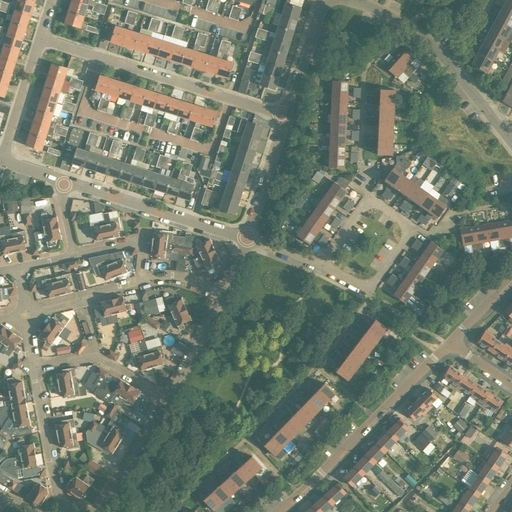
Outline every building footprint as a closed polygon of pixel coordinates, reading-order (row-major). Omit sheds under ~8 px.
[(0,0),(0,5),(9,9),(11,4),(0,0)] [(34,4),(22,0),(18,0),(15,11),(31,15),(34,4)] [(88,5),(73,0),(69,12),(85,17),(88,5)] [(200,0),(199,7),(205,9),(208,0),(200,0)] [(219,1),(214,0),(211,12),(215,13),(219,1)] [(511,0),(506,0),(502,9),(511,14),(511,0)] [(94,7),(105,10),(107,5),(95,2),(94,7)] [(278,9),(276,14),(282,15),(297,20),(301,8),(286,3),(284,11),(278,9)] [(8,13),(9,9),(0,5),(0,11),(8,14),(8,13)] [(265,5),(264,9),(276,14),(278,9),(265,5)] [(234,19),(238,7),(233,6),(229,18),(234,19)] [(104,15),(105,10),(94,7),(92,12),(104,15)] [(242,9),(238,7),(234,19),(238,21),(242,9)] [(276,14),(264,9),(262,14),(275,18),(276,14)] [(511,27),(511,14),(502,9),(496,20),(511,28),(511,27)] [(14,15),(11,22),(27,27),(31,15),(15,11),(14,15)] [(124,23),(129,25),(133,12),(128,11),(124,23)] [(69,12),(65,24),(81,29),(85,17),(69,12)] [(137,14),(133,12),(129,25),(134,26),(137,14)] [(275,18),(273,25),(279,27),(294,32),(297,20),(276,14),(275,18)] [(157,19),(151,18),(148,30),(153,32),(157,19)] [(511,28),(496,20),(490,31),(506,39),(511,28)] [(27,27),(11,22),(8,34),(23,39),(27,27)] [(175,25),(171,38),(176,40),(180,27),(175,25)] [(116,26),(111,41),(123,45),(128,30),(122,29),(116,26)] [(87,27),(86,31),(98,35),(99,30),(87,27)] [(279,27),(275,39),(283,41),(290,44),(292,38),(294,32),(279,27)] [(258,28),(256,33),(269,37),(270,32),(258,28)] [(135,49),(140,34),(128,30),(123,45),(135,49)] [(506,39),(490,31),(484,42),(500,51),(506,39)] [(198,32),(192,51),(186,49),(182,64),(193,67),(198,52),(200,47),(203,34),(198,32)] [(269,37),(256,33),(255,38),(267,42),(269,37)] [(23,39),(8,34),(4,45),(19,50),(23,39)] [(140,34),(135,49),(146,53),(151,38),(146,36),(140,34)] [(151,38),(146,53),(158,56),(163,41),(151,38)] [(272,47),(271,51),(279,53),(286,55),(288,49),(290,44),(283,41),(275,39),(273,44),(272,47)] [(222,40),(218,52),(223,54),(227,41),(222,40)] [(163,41),(158,56),(170,60),(173,49),(175,45),(163,41)] [(231,43),(227,41),(221,60),(217,75),(228,78),(233,63),(226,61),(228,55),(227,55),(231,43)] [(500,51),(484,42),(478,53),(494,62),(500,51)] [(2,53),(0,57),(16,62),(19,50),(4,45),(2,53)] [(173,49),(170,60),(182,64),(186,49),(175,45),(173,49)] [(403,47),(393,57),(411,73),(415,69),(410,64),(415,58),(414,57),(403,47)] [(286,55),(271,51),(267,62),(283,67),(286,55)] [(205,71),(209,56),(198,52),(193,67),(205,71)] [(250,52),(249,56),(261,60),(263,55),(250,52)] [(487,74),(494,62),(478,53),(471,65),(487,74)] [(209,56),(205,71),(217,75),(221,60),(209,56)] [(260,65),(261,60),(249,56),(247,61),(260,65)] [(16,62),(0,57),(0,69),(12,74),(16,62)] [(393,57),(384,68),(397,79),(402,73),(408,78),(413,83),(417,79),(415,77),(412,74),(411,73),(393,57)] [(283,67),(267,62),(264,74),(279,79),(283,67)] [(49,76),(64,81),(66,76),(68,69),(53,64),(49,76)] [(245,68),(241,80),(240,79),(236,92),(244,95),(248,82),(247,82),(249,76),(251,69),(245,68)] [(0,82),(8,85),(12,74),(0,69),(0,82)] [(507,84),(511,74),(511,71),(508,70),(502,81),(507,84)] [(435,77),(429,72),(425,76),(432,81),(435,77)] [(264,74),(260,86),(275,90),(279,79),(264,74)] [(49,76),(45,88),(61,93),(64,81),(49,76)] [(100,76),(95,90),(103,92),(107,94),(112,80),(100,76)] [(71,78),(69,82),(82,86),(83,82),(71,78)] [(112,80),(107,94),(119,98),(124,84),(112,80)] [(332,81),(332,93),(347,93),(348,82),(332,81)] [(8,85),(0,82),(0,96),(4,97),(8,85)] [(511,83),(502,101),(511,106),(511,83)] [(124,84),(119,98),(131,101),(135,87),(124,84)] [(135,87),(131,101),(142,105),(147,91),(135,87)] [(41,99),(57,104),(58,100),(61,93),(45,88),(41,99)] [(147,91),(142,105),(154,109),(159,95),(147,91)] [(377,156),(392,156),(394,91),(379,91),(377,149),(377,156)] [(331,103),(347,104),(347,93),(332,93),(331,103)] [(159,95),(154,109),(166,112),(171,98),(159,95)] [(376,96),(366,95),(365,104),(375,104),(376,96)] [(97,110),(102,111),(106,99),(101,98),(97,110)] [(171,98),(166,112),(177,116),(182,102),(171,98)] [(57,104),(41,99),(38,111),(53,116),(57,104)] [(117,103),(106,99),(102,111),(113,115),(117,103)] [(64,101),(62,106),(74,109),(76,105),(64,101)] [(177,116),(176,122),(180,123),(180,121),(182,117),(189,120),(194,106),(182,102),(177,116)] [(331,114),(346,115),(347,104),(331,103),(331,114)] [(120,117),(125,119),(129,107),(124,105),(120,117)] [(73,114),(74,109),(62,106),(61,110),(73,114)] [(194,106),(189,120),(201,123),(205,109),(194,106)] [(133,108),(129,107),(125,119),(130,120),(133,108)] [(218,113),(205,109),(201,123),(213,127),(218,113)] [(53,116),(38,111),(34,122),(50,128),(53,116)] [(148,126),(152,114),(147,113),(144,125),(148,126)] [(153,128),(157,116),(152,114),(148,126),(153,128)] [(330,125),(346,126),(346,115),(331,114),(330,125)] [(236,118),(230,116),(228,124),(234,126),(236,118)] [(375,117),(365,117),(364,126),(374,127),(375,117)] [(176,122),(171,120),(167,132),(172,134),(176,122)] [(34,122),(30,134),(46,139),(50,128),(34,122)] [(248,122),(244,135),(260,140),(264,127),(248,122)] [(330,125),(330,136),(345,136),(351,137),(352,131),(352,130),(346,130),(346,126),(330,125)] [(199,129),(194,128),(190,140),(195,141),(199,129)] [(55,129),(53,134),(65,138),(67,133),(55,129)] [(232,131),(226,129),(223,137),(230,139),(232,131)] [(72,164),(84,167),(94,134),(90,133),(88,141),(84,151),(77,149),(72,164)] [(42,151),(46,139),(30,134),(26,146),(42,151)] [(94,134),(84,167),(96,171),(100,156),(96,155),(98,149),(96,148),(100,136),(94,134)] [(240,147),(256,152),(260,140),(244,135),(240,147)] [(329,146),(345,147),(345,136),(330,136),(329,146)] [(374,139),(364,138),(363,148),(373,148),(374,139)] [(114,140),(110,153),(114,154),(118,142),(114,140)] [(118,142),(114,154),(118,155),(122,143),(118,142)] [(221,144),(218,153),(224,155),(227,146),(221,144)] [(344,157),(345,153),(345,147),(329,146),(321,145),(321,157),(329,157),(344,158),(344,157)] [(236,159),(252,164),(256,152),(240,147),(236,159)] [(138,161),(141,149),(137,148),(133,160),(138,161)] [(61,152),(49,149),(47,153),(59,157),(61,152)] [(141,149),(138,161),(142,163),(146,151),(141,149)] [(221,164),(224,155),(218,153),(215,162),(221,164)] [(156,167),(161,169),(165,157),(160,155),(156,167)] [(396,164),(384,181),(388,184),(385,188),(390,192),(392,188),(393,188),(402,176),(407,168),(412,162),(403,155),(396,157),(396,164)] [(100,156),(96,171),(107,175),(112,160),(100,156)] [(165,157),(161,169),(159,175),(155,189),(166,193),(171,178),(163,176),(169,158),(165,157)] [(209,159),(203,157),(199,168),(206,170),(209,159)] [(344,169),(344,158),(329,157),(328,168),(344,169)] [(232,171),(248,177),(252,164),(236,159),(232,171)] [(112,160),(107,175),(119,178),(124,163),(112,160)] [(124,163),(119,178),(131,182),(136,167),(138,161),(133,160),(132,160),(130,165),(124,163)] [(183,162),(179,175),(184,176),(188,164),(183,162)] [(136,167),(131,182),(143,186),(148,171),(136,167)] [(213,169),(210,178),(216,180),(219,171),(213,169)] [(155,189),(159,175),(148,171),(143,186),(155,189)] [(228,184),(244,189),(248,177),(232,171),(228,184)] [(324,177),(318,172),(313,180),(319,184),(324,177)] [(402,176),(393,188),(402,194),(410,182),(402,176)] [(410,182),(402,194),(406,197),(403,202),(407,205),(410,200),(419,188),(423,183),(414,176),(410,182)] [(171,178),(166,193),(178,197),(183,182),(177,180),(171,178)] [(213,188),(216,180),(210,178),(207,186),(213,188)] [(329,181),(325,186),(325,190),(328,192),(340,201),(341,200),(345,204),(348,200),(349,199),(344,196),(347,192),(344,189),(347,184),(350,181),(339,178),(335,183),(332,181),(329,181)] [(449,182),(443,191),(450,197),(457,188),(461,191),(464,186),(452,178),(449,182)] [(194,186),(183,182),(178,197),(190,200),(194,186)] [(224,195),(240,201),(244,189),(228,184),(224,195)] [(410,200),(407,205),(411,207),(414,203),(419,207),(428,195),(419,188),(410,200)] [(212,191),(206,189),(201,204),(207,206),(212,191)] [(386,189),(382,195),(386,198),(390,192),(386,189)] [(328,192),(322,201),(334,209),(340,201),(328,192)] [(390,192),(386,198),(390,201),(394,195),(390,192)] [(236,215),(240,201),(224,195),(221,194),(219,201),(214,199),(212,203),(212,207),(236,215)] [(428,195),(419,207),(428,213),(436,201),(428,195)] [(428,213),(425,217),(429,220),(432,216),(437,219),(445,207),(448,202),(440,196),(436,201),(428,213)] [(7,203),(8,211),(18,209),(17,198),(16,197),(15,197),(10,198),(11,202),(7,203)] [(21,198),(21,214),(30,214),(30,210),(30,198),(21,198)] [(298,210),(304,202),(300,199),(294,207),(298,210)] [(345,204),(350,208),(353,203),(348,200),(345,204)] [(322,201),(315,209),(328,218),(334,209),(322,201)] [(95,213),(102,211),(100,204),(93,202),(95,213)] [(403,202),(399,207),(403,210),(407,205),(403,202)] [(315,209),(309,218),(321,227),(325,222),(330,225),(332,222),(328,218),(315,209)] [(102,214),(104,221),(108,239),(110,238),(111,239),(115,239),(116,237),(119,236),(117,229),(120,228),(119,222),(119,223),(118,218),(110,220),(108,213),(102,214)] [(43,220),(45,231),(59,228),(57,217),(47,219),(46,214),(42,215),(43,220)] [(336,217),(332,222),(338,225),(341,221),(336,217)] [(309,218),(303,227),(315,236),(316,235),(321,239),(323,235),(319,231),(321,227),(309,218)] [(108,239),(104,221),(91,224),(93,234),(96,234),(97,241),(101,240),(102,241),(106,240),(107,239),(108,239)] [(511,221),(500,224),(505,248),(505,253),(511,252),(510,247),(509,239),(511,238),(511,221)] [(500,224),(487,226),(489,242),(491,250),(499,249),(505,248),(500,224)] [(487,226),(473,228),(478,255),(483,255),(483,252),(482,244),(489,242),(487,226)] [(303,227),(296,236),(309,245),(315,236),(303,227)] [(59,228),(45,231),(34,233),(35,242),(47,240),(48,247),(53,246),(52,241),(61,239),(59,228)] [(473,228),(459,231),(460,233),(462,246),(462,247),(470,246),(472,256),(478,255),(473,228)] [(152,241),(153,243),(153,245),(166,246),(167,241),(170,241),(171,233),(162,231),(162,235),(155,234),(154,236),(152,238),(152,241)] [(25,232),(17,234),(11,235),(15,252),(17,252),(19,253),(22,253),(23,251),(26,250),(24,243),(28,242),(26,236),(25,232)] [(15,252),(11,235),(0,237),(0,247),(3,247),(4,254),(7,254),(9,255),(13,254),(14,252),(15,252)] [(196,246),(201,256),(215,250),(210,240),(209,240),(201,244),(199,238),(194,240),(196,246)] [(422,243),(419,247),(424,251),(436,260),(443,251),(430,242),(427,247),(422,243)] [(191,255),(193,248),(172,243),(171,250),(179,252),(186,253),(191,255)] [(165,252),(166,246),(153,245),(151,247),(151,251),(152,252),(152,256),(159,256),(159,260),(168,261),(169,252),(165,252)] [(210,264),(219,260),(215,250),(201,256),(193,259),(199,272),(207,268),(207,270),(212,268),(210,264)] [(424,251),(418,260),(430,269),(436,260),(424,251)] [(186,253),(179,252),(178,260),(185,261),(186,253)] [(116,276),(112,264),(108,254),(89,258),(92,266),(97,264),(98,269),(100,274),(103,273),(106,280),(109,279),(112,280),(115,279),(116,276)] [(116,258),(117,262),(112,264),(116,276),(118,275),(120,276),(123,275),(124,273),(127,272),(124,265),(127,264),(123,255),(116,258)] [(404,257),(401,261),(406,265),(409,261),(410,261),(404,257)] [(409,261),(406,265),(411,269),(424,278),(430,269),(418,260),(414,265),(409,261)] [(404,269),(403,270),(408,273),(405,277),(418,286),(424,278),(411,269),(406,265),(404,269)] [(81,273),(76,274),(80,291),(85,290),(81,273)] [(392,274),(389,279),(394,283),(397,278),(392,274)] [(62,280),(57,282),(60,295),(61,294),(64,295),(67,294),(68,292),(71,292),(69,285),(72,284),(70,278),(69,275),(61,277),(62,280)] [(397,278),(394,283),(399,286),(412,295),(418,286),(405,277),(402,282),(397,278)] [(59,295),(60,295),(57,282),(56,278),(43,282),(43,285),(43,286),(44,291),(47,290),(49,298),(53,297),(54,298),(58,297),(59,295)] [(394,283),(392,286),(397,290),(393,295),(405,304),(404,306),(409,310),(410,308),(417,299),(412,295),(399,286),(394,283)] [(123,297),(112,300),(115,314),(127,311),(131,310),(130,304),(125,305),(123,297)] [(423,301),(428,305),(432,300),(427,297),(423,301)] [(147,315),(148,315),(159,312),(155,299),(143,302),(146,315),(147,315)] [(166,301),(168,305),(173,315),(186,309),(181,299),(173,302),(171,299),(166,301)] [(102,302),(104,310),(98,312),(99,317),(105,316),(107,325),(117,323),(115,314),(112,300),(102,302)] [(135,304),(140,325),(146,323),(156,330),(159,327),(161,324),(148,315),(147,315),(146,315),(143,302),(135,304)] [(182,323),(190,319),(186,309),(173,315),(180,330),(185,328),(182,323)] [(46,328),(58,336),(65,341),(71,332),(71,329),(65,325),(67,322),(62,319),(60,323),(53,318),(46,328)] [(337,370),(335,372),(347,381),(387,329),(375,320),(372,325),(366,333),(358,342),(353,349),(345,359),(339,367),(337,370)] [(153,367),(149,354),(148,355),(144,340),(143,340),(139,325),(129,328),(130,332),(128,333),(131,344),(138,342),(141,353),(134,354),(137,364),(140,363),(142,370),(145,370),(147,371),(151,370),(153,367)] [(0,331),(0,330),(0,346),(2,343),(5,344),(13,332),(4,326),(0,331)] [(40,336),(47,341),(42,348),(46,352),(52,344),(58,336),(46,328),(40,336)] [(477,343),(490,352),(497,341),(492,338),(493,336),(486,331),(477,343)] [(17,347),(22,339),(13,332),(5,344),(18,354),(21,350),(17,347)] [(186,347),(175,341),(170,351),(180,357),(186,347)] [(497,341),(490,352),(503,361),(511,348),(506,344),(505,346),(497,341)] [(81,342),(77,347),(82,351),(86,345),(81,342)] [(56,348),(57,355),(70,352),(69,345),(56,348)] [(79,356),(82,351),(77,347),(74,352),(79,356)] [(154,349),(155,353),(149,354),(153,367),(154,367),(156,368),(160,367),(161,365),(164,364),(162,357),(165,356),(163,350),(162,347),(154,349)] [(511,348),(503,361),(511,366),(511,348)] [(388,362),(381,356),(376,362),(383,368),(388,362)] [(449,384),(454,388),(463,375),(449,366),(443,376),(451,382),(449,384)] [(59,385),(76,382),(75,376),(73,368),(64,370),(65,373),(58,374),(58,377),(57,379),(58,383),(59,384),(59,385)] [(92,371),(84,386),(90,389),(98,375),(95,373),(92,371)] [(469,394),(476,384),(463,375),(454,388),(459,391),(461,389),(469,394)] [(13,378),(8,379),(11,395),(25,392),(23,382),(14,383),(13,378)] [(98,387),(94,393),(112,403),(112,402),(113,401),(119,404),(123,397),(123,398),(131,386),(121,380),(118,384),(112,380),(105,391),(98,387)] [(78,396),(77,388),(76,382),(59,385),(60,386),(58,388),(59,392),(61,393),(61,396),(69,395),(69,398),(78,396)] [(433,387),(439,392),(443,387),(437,382),(433,387)] [(328,402),(335,394),(324,383),(317,391),(328,402)] [(481,405),(489,393),(476,384),(469,394),(464,401),(473,406),(476,402),(481,405)] [(140,391),(131,386),(123,398),(138,406),(140,402),(136,399),(140,391)] [(444,388),(440,392),(446,398),(450,393),(444,388)] [(428,389),(417,400),(428,411),(432,406),(430,405),(437,398),(428,389)] [(328,402),(317,391),(309,399),(320,410),(328,402)] [(5,407),(27,403),(25,392),(11,395),(12,400),(4,401),(5,407)] [(502,402),(489,393),(481,405),(486,409),(487,406),(495,412),(502,402)] [(446,406),(456,413),(462,406),(451,398),(446,406)] [(320,410),(309,399),(302,406),(313,417),(320,410)] [(423,416),(428,411),(417,400),(405,412),(414,421),(421,414),(423,416)] [(112,403),(110,406),(116,410),(118,405),(112,402),(112,403)] [(27,403),(5,407),(0,407),(0,419),(14,416),(29,414),(27,403)] [(105,412),(108,407),(101,403),(98,408),(105,412)] [(459,413),(464,416),(470,407),(465,404),(459,413)] [(110,406),(107,411),(113,414),(116,410),(110,406)] [(313,417),(302,406),(294,414),(305,425),(313,417)] [(113,414),(107,411),(104,415),(111,419),(113,414)] [(91,421),(92,421),(96,421),(96,420),(99,421),(100,415),(83,412),(82,420),(91,422),(91,421)] [(29,414),(14,416),(0,419),(0,421),(1,427),(4,426),(11,431),(16,430),(17,435),(32,433),(31,425),(29,414)] [(305,425),(294,414),(287,422),(298,433),(305,425)] [(59,436),(75,433),(72,419),(64,421),(64,424),(56,425),(57,428),(56,430),(56,434),(59,435),(59,436)] [(400,419),(388,432),(397,440),(408,428),(404,425),(405,424),(400,419)] [(459,420),(453,426),(458,431),(460,433),(467,427),(459,420)] [(92,421),(89,426),(96,429),(98,425),(92,421)] [(98,425),(96,429),(104,434),(119,443),(120,442),(121,442),(123,439),(123,437),(125,434),(119,430),(120,427),(111,421),(107,429),(99,424),(98,425)] [(298,433),(287,422),(279,430),(290,440),(298,433)] [(428,425),(421,433),(430,441),(437,433),(428,425)] [(89,426),(86,431),(93,434),(96,429),(89,426)] [(470,438),(476,430),(470,426),(464,434),(470,438)] [(0,428),(0,437),(3,439),(7,442),(12,434),(6,430),(5,432),(0,428)] [(86,431),(86,432),(88,441),(87,442),(108,454),(110,451),(113,452),(115,450),(117,449),(119,447),(118,444),(119,443),(104,434),(96,429),(93,434),(86,431)] [(511,447),(511,429),(508,435),(506,434),(501,440),(511,447)] [(279,430),(271,437),(282,448),(290,440),(279,430)] [(397,440),(388,432),(377,444),(386,452),(397,440)] [(69,449),(78,447),(76,439),(75,433),(59,436),(59,437),(57,439),(58,443),(60,444),(61,447),(68,446),(69,449)] [(421,434),(413,443),(422,451),(430,442),(421,434)] [(263,445),(274,456),(282,448),(271,437),(263,445)] [(24,440),(19,441),(22,457),(36,454),(34,444),(25,445),(24,440)] [(386,452),(377,444),(366,455),(374,464),(386,452)] [(496,448),(487,462),(497,469),(508,454),(502,450),(501,451),(496,448)] [(453,456),(463,464),(469,457),(459,449),(453,456)] [(238,450),(234,453),(239,458),(240,457),(242,455),(238,450)] [(84,461),(88,457),(84,453),(80,458),(84,461)] [(299,453),(294,458),(297,462),(302,456),(299,453)] [(29,467),(38,466),(36,454),(22,457),(25,473),(30,472),(29,467)] [(374,464),(366,455),(355,467),(363,475),(374,464)] [(252,456),(244,464),(254,475),(262,468),(252,456)] [(0,482),(7,487),(12,480),(14,476),(12,458),(8,459),(3,462),(0,466),(0,482)] [(235,461),(240,467),(235,471),(246,482),(254,475),(244,464),(239,458),(235,461)] [(99,477),(105,469),(90,460),(85,468),(99,477)] [(478,475),(488,482),(497,469),(487,462),(486,463),(483,461),(476,470),(479,473),(478,475)] [(222,473),(226,470),(226,469),(222,464),(218,468),(222,473)] [(352,487),(363,475),(355,467),(344,478),(352,487)] [(479,496),(488,482),(478,475),(470,469),(461,481),(469,487),(468,488),(479,496)] [(226,470),(222,473),(227,478),(238,490),(246,482),(235,471),(230,475),(226,470)] [(381,471),(377,475),(386,484),(390,479),(381,471)] [(86,495),(85,492),(93,479),(87,475),(83,482),(77,478),(72,479),(70,482),(67,486),(68,490),(80,499),(81,498),(82,499),(84,498),(86,495)] [(238,490),(227,478),(219,485),(229,497),(238,490)] [(7,487),(13,490),(17,483),(12,480),(7,487)] [(18,484),(14,491),(23,497),(28,490),(18,484)] [(40,484),(36,485),(28,498),(34,502),(33,503),(34,505),(37,507),(40,506),(40,505),(41,505),(48,494),(47,487),(44,487),(40,484)] [(338,484),(325,495),(333,504),(346,493),(338,484)] [(229,497),(219,485),(211,493),(221,504),(229,497)] [(459,491),(464,495),(459,502),(470,509),(479,496),(468,488),(463,485),(459,491)] [(375,497),(379,493),(374,487),(369,491),(375,497)] [(404,493),(398,487),(394,491),(400,497),(404,493)] [(443,490),(437,499),(449,507),(455,499),(443,490)] [(213,511),(221,504),(211,493),(203,500),(213,511)] [(333,504),(325,495),(313,506),(318,511),(331,511),(328,508),(333,504)] [(452,511),(467,511),(470,509),(459,502),(452,511)]
